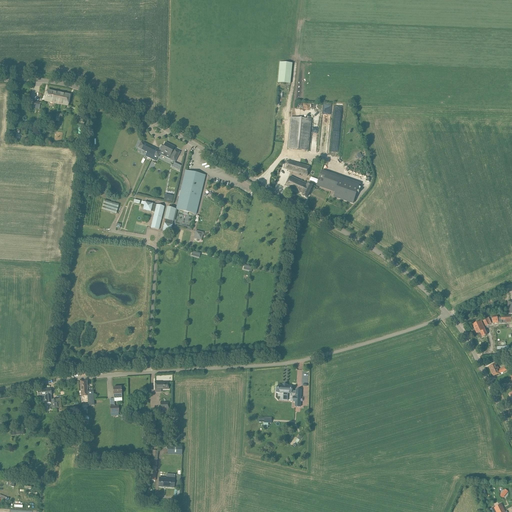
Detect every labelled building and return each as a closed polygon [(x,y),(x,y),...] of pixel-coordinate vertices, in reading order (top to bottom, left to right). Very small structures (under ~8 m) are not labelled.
[(293,63),(280,62),(278,83),(291,84),(293,63)] [(55,98),(57,93),(47,91),(45,101),(59,103),(60,99),(55,98)] [(70,95),(57,93),(55,98),(60,99),(59,103),(68,105),(70,95)] [(40,103),(33,101),(32,102),(30,102),(29,106),(31,107),(31,108),(39,110),(40,103)] [(312,117),(307,117),(306,119),(291,117),(288,149),(308,151),(312,117)] [(141,142),(138,148),(147,152),(145,156),(155,161),(157,157),(158,157),(160,152),(161,151),(172,156),(170,160),(174,162),(179,152),(175,150),(173,149),(174,147),(173,147),(165,143),(166,143),(165,143),(163,147),(161,146),(159,151),(141,142)] [(310,167),(288,160),(286,169),(307,176),(310,167)] [(205,175),(185,171),(176,209),(196,214),(205,175)] [(322,171),(317,185),(336,192),(334,197),(353,203),(360,184),(322,171)] [(307,185),(291,176),(286,186),(302,194),(302,195),(307,198),(313,185),(308,183),(307,185)] [(119,205),(104,200),(102,209),(116,214),(119,205)] [(156,205),(153,204),(145,202),(143,210),(151,212),(155,213),(151,228),(159,230),(164,207),(156,205)] [(173,221),(176,210),(168,208),(165,219),(168,220),(167,224),(165,223),(163,231),(170,233),(172,225),(171,225),(172,221),(173,221)] [(204,233),(195,231),(193,239),(202,241),(204,233)] [(491,323),(489,318),(483,320),(486,326),(491,323)] [(487,334),(481,321),(473,325),(477,333),(480,331),(482,337),(487,334)] [(498,369),(496,363),(488,366),(493,376),(507,370),(505,366),(498,369)] [(87,381),(80,382),(81,402),(92,401),(92,404),(93,404),(92,392),(87,392),(87,381)] [(162,382),(162,381),(154,381),(155,389),(169,389),(169,382),(162,382)] [(283,396),(288,396),(288,393),(296,394),(296,391),(292,391),(292,390),(291,390),(291,389),(291,388),(291,387),(291,386),(290,386),(287,385),(283,385),(279,385),(279,386),(279,387),(276,387),(276,389),(276,391),(276,393),(278,393),(283,393),(283,396)] [(114,399),(122,398),(121,387),(113,388),(114,399)] [(50,395),(51,395),(51,389),(37,390),(38,396),(45,396),(46,403),(51,403),(52,409),(57,408),(56,399),(51,400),(50,395)] [(169,409),(169,402),(160,402),(160,405),(159,405),(159,409),(160,409),(160,412),(169,412),(169,409)] [(119,412),(118,406),(114,406),(110,406),(111,416),(116,416),(116,413),(119,412)] [(168,454),(182,454),(182,447),(168,446),(168,454)] [(158,451),(149,450),(147,469),(149,469),(149,475),(144,475),(144,488),(150,489),(151,481),(155,481),(158,451)] [(175,475),(167,474),(166,479),(159,478),(159,487),(174,488),(175,475)]
